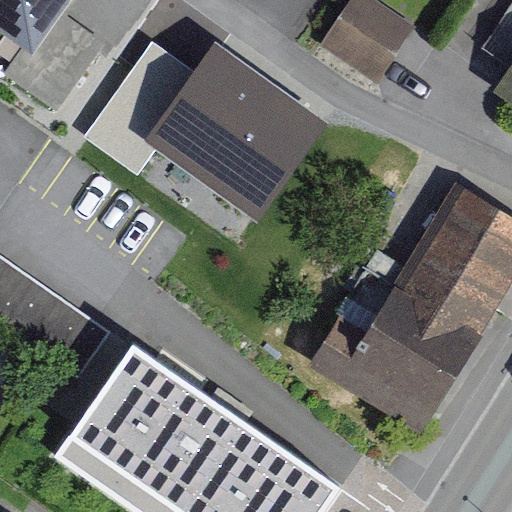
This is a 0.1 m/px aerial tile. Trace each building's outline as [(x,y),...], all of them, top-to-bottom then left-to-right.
[(77,0),(0,0),(0,27),(39,55),(77,0)] [(393,0),(358,0),(331,42),(389,80),(427,22),(393,0)] [(511,275),(511,214),(442,175),(345,344),(441,399),(511,275)] [(300,511),(328,470),(148,349),(79,452),(168,511),(300,511)] [(289,402),(301,375),(263,358),(251,385),(289,402)]
